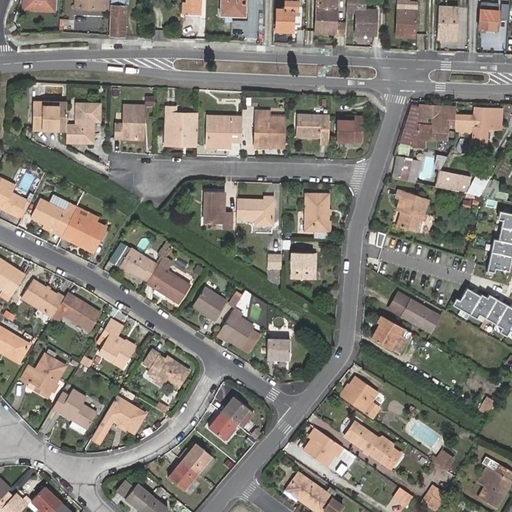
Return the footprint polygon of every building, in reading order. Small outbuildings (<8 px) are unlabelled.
[(24,0),(24,10),(53,11),(53,0),(24,0)] [(81,9),(110,9),(110,5),(109,0),(75,0),(75,9),(81,9)] [(109,36),(124,36),(124,6),(124,0),(109,0),(110,5),(110,9),(109,36)] [(187,0),(187,2),(184,3),(183,13),(201,13),(201,0),(187,0)] [(245,15),(245,11),(245,0),(220,0),(220,11),(220,15),(245,15)] [(346,24),(335,23),(335,0),(316,0),(316,32),(335,33),(346,34),(346,24)] [(356,34),(376,34),(377,10),(367,10),(366,0),(346,0),(346,9),(357,9),(356,34)] [(398,0),(397,35),(419,36),(419,0),(398,0)] [(297,2),(287,2),(287,9),(277,9),(276,30),(293,31),(294,10),(298,10),(297,2)] [(507,3),(499,3),(482,2),(480,29),(497,29),(498,19),(506,19),(507,3)] [(457,8),(441,6),(440,38),(456,39),(457,8)] [(304,43),(305,30),(297,29),(296,43),(304,43)] [(155,99),(147,99),(146,109),(155,109),(155,99)] [(67,127),(68,108),(45,107),(45,103),(36,102),(34,131),(67,132),(67,127)] [(142,122),(145,122),(145,106),(126,105),(125,121),(118,121),(117,138),(141,139),(142,122)] [(67,132),(67,143),(92,144),(93,122),(101,122),(101,107),(77,106),(76,127),(67,127),(67,132)] [(446,131),(454,131),(455,115),(438,114),(438,107),(419,107),(418,138),(413,138),(413,148),(425,149),(426,139),(446,139),(446,131)] [(198,138),(198,115),(177,114),(177,108),(167,108),(166,146),(183,146),(183,137),(198,138)] [(455,115),(454,131),(472,132),(472,143),(486,143),(486,128),(492,128),(493,110),(474,109),(474,116),(455,115)] [(500,111),(493,110),(492,128),(500,128),(500,111)] [(327,143),(328,117),(297,116),(296,138),(319,138),(320,143),(327,143)] [(253,147),(285,148),(286,127),(274,126),(275,124),(267,123),(268,118),(254,117),(253,147)] [(353,123),(345,123),(336,123),(335,141),(361,142),(362,117),(354,117),(353,123)] [(240,142),(241,119),(207,118),(206,148),(228,148),(229,141),(240,142)] [(286,127),(286,119),(268,118),(267,123),(275,124),(274,126),(286,127)] [(183,146),(198,147),(198,138),(183,137),(183,146)] [(400,143),(397,157),(408,159),(410,145),(400,143)] [(408,159),(397,157),(393,176),(408,179),(411,160),(408,159)] [(442,171),(437,183),(463,188),(465,176),(442,171)] [(0,206),(22,218),(29,202),(11,193),(15,186),(0,179),(0,206)] [(492,198),(501,183),(489,181),(480,196),(492,198)] [(401,209),(400,212),(396,226),(413,232),(417,219),(422,221),(424,215),(421,214),(427,199),(397,190),(394,198),(398,199),(396,207),(401,209)] [(44,191),(40,199),(65,210),(68,203),(44,191)] [(330,194),(307,193),(306,229),(315,229),(329,230),(330,194)] [(224,194),(205,194),(204,226),(223,226),(222,232),(231,232),(231,214),(223,214),(224,194)] [(74,212),(76,207),(68,203),(65,210),(40,199),(30,217),(64,233),(74,212)] [(237,201),(237,221),(256,221),(255,227),(272,227),(273,199),(264,199),(263,202),(237,201)] [(85,207),(78,203),(76,207),(74,212),(95,222),(97,217),(84,210),(85,207)] [(511,213),(498,211),(497,219),(501,220),(500,227),(511,229),(511,213)] [(104,227),(95,222),(74,212),(64,233),(63,235),(85,246),(84,248),(92,252),(104,227)] [(511,229),(500,227),(497,240),(511,242),(511,229)] [(329,230),(315,229),(315,239),(329,239),(329,230)] [(379,233),(375,246),(380,248),(385,234),(379,233)] [(85,246),(63,235),(62,238),(84,248),(85,246)] [(511,242),(497,240),(492,239),(490,251),(511,256),(511,254),(511,242)] [(109,262),(119,268),(120,267),(131,250),(121,243),(109,262)] [(148,281),(157,266),(155,265),(131,250),(120,267),(131,274),(133,272),(148,281)] [(163,258),(166,253),(162,250),(157,256),(159,257),(162,259),(163,258)] [(490,251),(486,271),(493,272),(494,268),(509,271),(511,256),(490,251)] [(315,278),(314,260),(314,253),(294,253),(295,278),(315,278)] [(268,268),(282,268),(282,255),(269,255),(268,268)] [(162,259),(158,265),(166,270),(171,262),(163,258),(162,259)] [(0,285),(11,292),(21,276),(15,272),(17,270),(8,265),(6,267),(0,262),(0,260),(0,259),(0,285)] [(191,286),(158,265),(157,266),(148,281),(147,283),(156,289),(166,295),(179,304),(191,286)] [(21,297),(51,316),(52,314),(62,298),(32,279),(21,297)] [(193,306),(215,321),(227,301),(205,287),(193,306)] [(455,298),(451,304),(469,315),(480,295),(466,288),(459,300),(455,298)] [(163,299),(166,295),(156,289),(154,293),(163,299)] [(333,299),(341,299),(341,289),(333,289),(333,299)] [(439,316),(396,292),(387,308),(429,332),(439,316)] [(71,297),(65,293),(62,298),(52,314),(58,318),(62,313),(88,329),(97,315),(86,308),(87,305),(72,296),(71,297)] [(237,305),(241,298),(236,294),(231,302),(237,305)] [(487,297),(481,294),(480,295),(469,315),(476,319),(478,314),(485,318),(496,299),(489,294),(487,297)] [(507,305),(496,299),(485,318),(495,324),(507,305)] [(86,308),(97,315),(99,312),(87,305),(86,308)] [(511,307),(507,305),(495,324),(501,328),(498,332),(505,336),(509,330),(511,324),(511,307)] [(14,314),(6,310),(3,314),(11,319),(14,314)] [(255,327),(232,312),(220,333),(250,352),(257,341),(249,336),(254,329),(255,327)] [(403,328),(381,315),(377,322),(380,324),(371,338),(390,349),(403,328)] [(123,344),(126,341),(117,336),(123,326),(112,319),(103,334),(108,338),(99,352),(113,361),(115,358),(124,364),(133,349),(123,344)] [(368,337),(371,338),(380,324),(377,322),(368,337)] [(4,345),(22,356),(30,343),(0,325),(0,347),(2,349),(4,345)] [(410,332),(403,328),(390,349),(398,354),(410,332)] [(261,334),(254,329),(249,336),(257,341),(261,334)] [(289,340),(267,339),(266,359),(289,359),(289,340)] [(135,346),(126,341),(123,344),(133,349),(135,346)] [(20,359),(22,356),(4,345),(2,349),(20,359)] [(176,364),(170,359),(157,349),(145,366),(150,370),(149,371),(156,376),(154,378),(164,386),(168,380),(180,388),(191,372),(177,362),(176,364)] [(65,366),(46,354),(35,370),(28,366),(21,378),(28,382),(29,380),(39,387),(36,390),(46,397),(65,366)] [(93,360),(85,355),(81,361),(89,366),(93,360)] [(115,358),(113,361),(122,367),(124,364),(115,358)] [(84,368),(79,366),(75,373),(80,375),(84,368)] [(355,377),(340,397),(363,413),(371,402),(378,392),(355,377)] [(39,387),(29,380),(28,382),(26,384),(36,390),(39,387)] [(68,395),(61,391),(52,407),(87,429),(96,413),(82,404),(86,398),(72,389),(68,395)] [(144,414),(116,396),(105,415),(92,436),(101,441),(114,420),(134,433),(144,417),(144,414)] [(487,396),(478,410),(488,417),(497,402),(487,396)] [(221,413),(235,424),(242,415),(247,419),(251,413),(233,398),(221,413)] [(166,404),(159,400),(156,405),(163,410),(166,404)] [(371,402),(363,413),(372,419),(379,408),(371,402)] [(223,439),(235,424),(221,413),(208,428),(223,439)] [(247,419),(242,415),(235,424),(240,427),(247,419)] [(400,452),(354,421),(344,435),(389,467),(400,452)] [(342,448),(315,429),(310,436),(313,438),(303,452),(325,468),(335,453),(337,454),(342,448)] [(182,460),(197,472),(210,455),(195,444),(182,460)] [(449,447),(445,453),(453,459),(457,453),(449,447)] [(440,450),(433,461),(437,464),(445,453),(440,450)] [(445,453),(437,464),(446,470),(453,459),(445,453)] [(511,474),(511,472),(483,457),(479,464),(485,467),(492,471),(484,485),(476,499),(495,509),(511,482),(509,481),(511,474)] [(182,489),(197,472),(182,460),(168,478),(182,489)] [(484,485),(492,471),(485,467),(477,482),(484,485)] [(303,497),(300,499),(318,511),(321,511),(332,497),(298,474),(289,487),(303,497)] [(0,498),(10,488),(0,478),(0,498)] [(117,492),(125,498),(135,487),(127,480),(117,492)] [(140,511),(152,496),(137,484),(135,487),(125,498),(140,511)] [(40,511),(50,511),(60,501),(45,486),(30,501),(31,503),(37,508),(40,511)] [(161,486),(155,493),(159,497),(166,490),(161,486)] [(442,492),(433,486),(423,501),(431,507),(442,492)] [(287,490),(300,499),(303,497),(289,487),(287,490)] [(400,487),(393,498),(405,507),(412,496),(400,487)] [(0,499),(0,511),(19,511),(26,505),(15,494),(5,504),(0,499)] [(163,511),(167,508),(152,496),(140,511),(141,511),(163,511)] [(71,511),(60,501),(50,511),(71,511)] [(37,508),(31,503),(28,507),(33,511),(37,508)]
